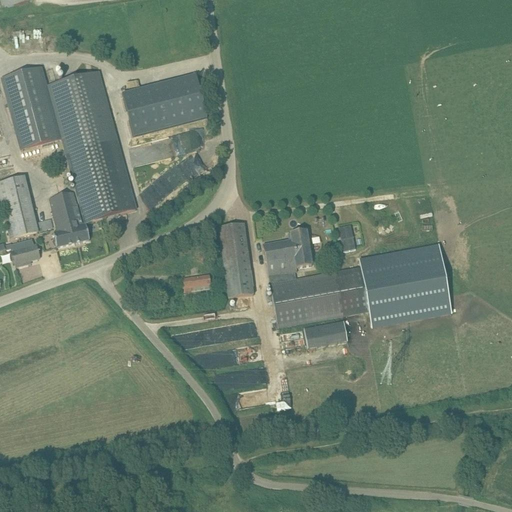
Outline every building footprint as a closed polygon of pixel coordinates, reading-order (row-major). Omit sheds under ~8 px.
[(0,0),(2,9),(28,3),(27,0),(0,0)] [(62,141),(76,193),(85,226),(138,212),(100,73),(48,87),(42,69),(1,80),(20,153),(62,141)] [(196,76),(122,95),(133,138),(207,119),(196,76)] [(25,178),(0,184),(0,201),(10,242),(39,235),(25,178)] [(89,242),(85,226),(76,193),(50,200),(58,233),(53,234),(56,249),(89,242)] [(219,229),(219,232),(228,300),(253,296),(244,225),(219,229)] [(350,227),(338,229),(343,253),(355,251),(350,227)] [(289,241),(262,246),(268,277),(270,286),(269,286),(277,329),(368,313),(370,328),(451,313),(443,272),(442,266),(439,249),(359,264),(360,269),(335,274),(296,281),(295,273),(297,273),(296,270),(311,267),(306,232),(288,235),(289,241)] [(15,266),(16,268),(31,265),(31,262),(40,260),(36,246),(12,252),(8,253),(11,267),(15,266)] [(183,280),(185,294),(191,293),(190,289),(210,286),(209,277),(183,280)] [(304,330),(308,351),(347,344),(343,323),(304,330)] [(224,393),(227,411),(269,404),(265,386),(224,393)]
